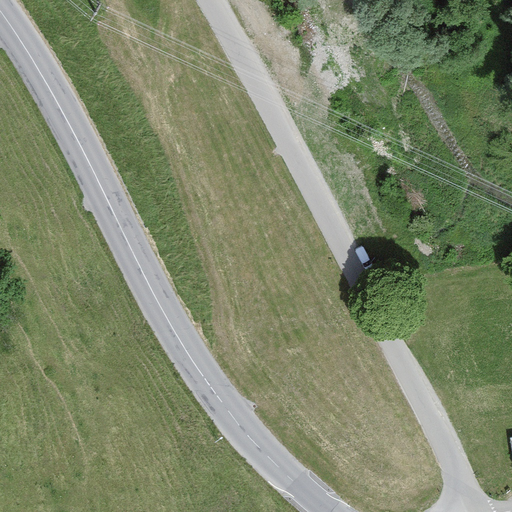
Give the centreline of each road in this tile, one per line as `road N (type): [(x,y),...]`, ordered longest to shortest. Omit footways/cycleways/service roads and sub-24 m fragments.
road 1 (unclassified): [(0,11),(212,390),(267,459),(331,511)]
road 2 (unclassified): [(479,511),(210,0)]
